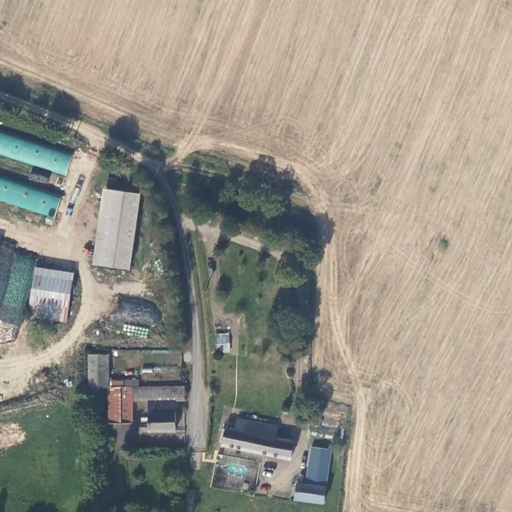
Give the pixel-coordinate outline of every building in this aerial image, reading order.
[(61,199),(0,174),(0,152),(62,177),(70,156),(0,128),(0,201),(52,222),(61,199)] [(101,187),(96,262),(128,264),(132,189),(101,187)] [(66,321),(73,280),(35,274),(28,314),(41,316),(53,318),(66,321)] [(53,318),(41,316),(39,326),(51,329),(53,318)] [(215,333),(216,352),(230,351),(229,333),(215,333)] [(89,354),(89,386),(108,386),(108,379),(109,354),(89,354)] [(108,386),(107,424),(132,424),(132,402),(148,402),(148,424),(139,424),(139,432),(175,432),(175,402),(185,403),(185,387),(124,387),(108,386)] [(234,429),(225,427),(221,445),(290,458),(293,440),(274,437),(277,425),(236,418),(234,429)] [(312,450),(306,483),(325,486),(331,453),(312,450)] [(296,481),(293,498),(322,503),(325,486),(306,483),(296,481)]
